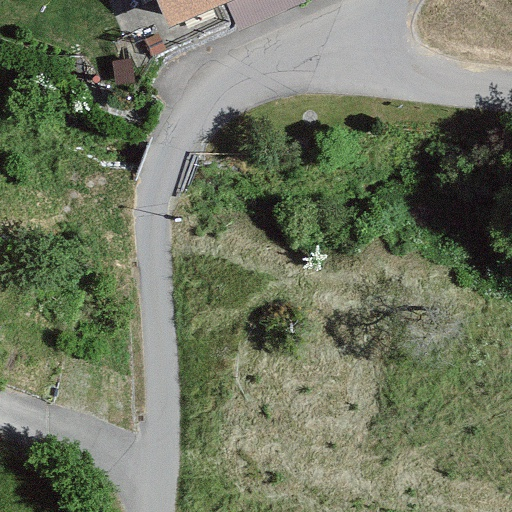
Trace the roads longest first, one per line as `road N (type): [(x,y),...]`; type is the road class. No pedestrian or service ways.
road 1 (unclassified): [(153,511),(152,184),(239,61),(367,0)]
road 2 (unknown): [(0,426),(156,497)]
